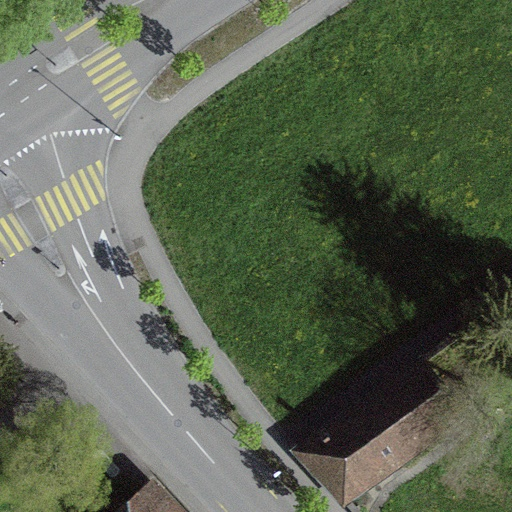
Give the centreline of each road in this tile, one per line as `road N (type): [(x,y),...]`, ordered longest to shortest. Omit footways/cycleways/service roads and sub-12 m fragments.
road 1 (residential): [(252,511),(215,472),(0,166)]
road 2 (tertiary): [(0,103),(163,0)]
